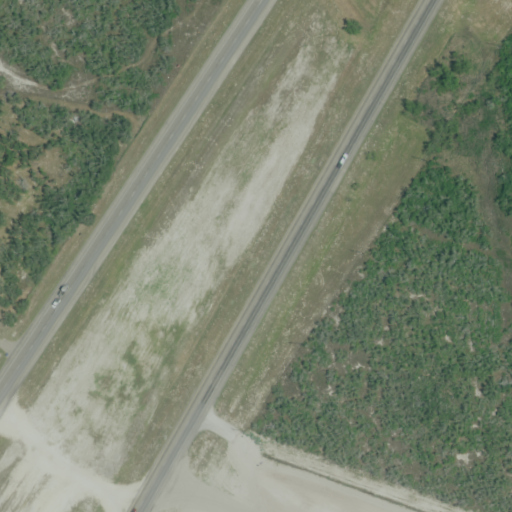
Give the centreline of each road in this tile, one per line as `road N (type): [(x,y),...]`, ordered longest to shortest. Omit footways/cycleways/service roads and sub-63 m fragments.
road 1 (trunk): [(137,511),(432,0)]
road 2 (trunk): [(257,0),(0,382)]
